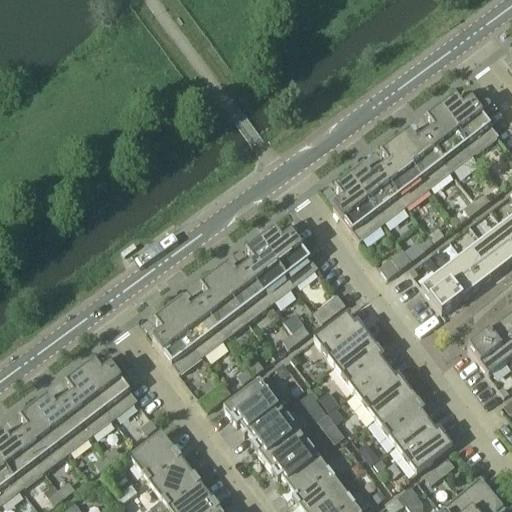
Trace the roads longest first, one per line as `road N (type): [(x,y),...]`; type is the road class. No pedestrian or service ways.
road 1 (residential): [(507,477),(278,178)]
road 2 (residential): [(270,511),(106,301)]
road 3 (tertiary): [(278,178),(469,36)]
road 4 (tertiary): [(106,301),(278,178)]
road 5 (tertiary): [(0,380),(106,301)]
